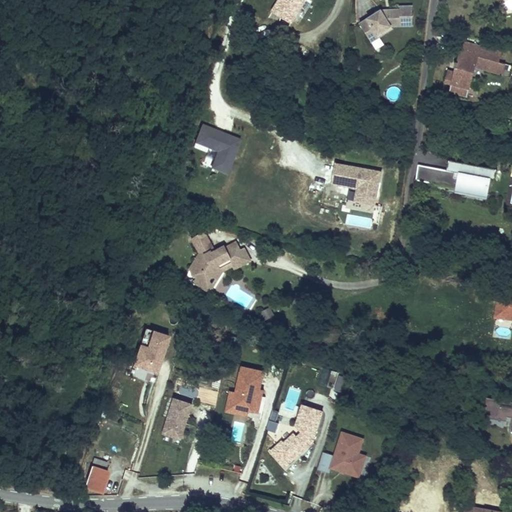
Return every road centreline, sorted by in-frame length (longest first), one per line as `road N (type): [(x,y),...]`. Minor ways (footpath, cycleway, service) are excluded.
road 1 (tertiary): [(0,495),(106,505),(204,501),(259,511)]
road 2 (unknown): [(239,0),(216,79),(217,105),(281,140),(288,162),(320,180)]
road 3 (track): [(132,504),(197,482),(235,491),(242,506)]
